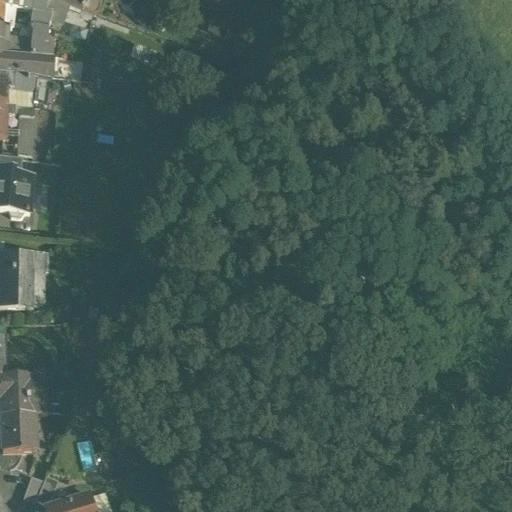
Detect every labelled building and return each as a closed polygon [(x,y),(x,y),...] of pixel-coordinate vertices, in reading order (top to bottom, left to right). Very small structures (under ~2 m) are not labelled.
[(0,0),(0,29),(7,30),(7,26),(4,26),(5,12),(10,12),(11,7),(22,9),(23,0),(0,0)] [(23,0),(22,9),(33,10),(46,11),(48,0),(23,0)] [(65,4),(54,0),(48,0),(46,11),(52,12),(62,15),(65,4)] [(54,0),(65,4),(81,10),(85,0),(54,0)] [(46,11),(33,10),(31,28),(34,29),(50,30),(52,12),(46,11)] [(7,30),(0,29),(0,61),(7,62),(9,41),(11,31),(7,30)] [(50,30),(34,29),(33,41),(48,40),(50,30)] [(33,41),(9,41),(7,62),(0,61),(0,73),(14,75),(50,81),(52,81),(54,57),(47,57),(48,40),(33,41)] [(55,42),(48,40),(47,57),(54,57),(55,42)] [(194,75),(200,53),(181,49),(175,71),(194,75)] [(50,81),(14,75),(7,75),(6,89),(34,94),(32,105),(47,107),(50,81)] [(33,118),(18,118),(16,159),(31,159),(33,118)] [(16,159),(0,157),(0,173),(13,174),(13,178),(20,179),(22,159),(16,159)] [(13,174),(0,173),(0,213),(7,214),(10,220),(20,221),(24,216),(29,216),(32,180),(20,179),(13,178),(13,174)] [(45,259),(0,258),(0,313),(32,314),(33,278),(45,278),(45,259)] [(3,379),(0,379),(0,404),(1,404),(2,421),(34,420),(45,419),(44,378),(3,379)] [(34,420),(2,421),(2,458),(36,456),(34,420)] [(56,485),(45,481),(43,486),(35,505),(45,509),(47,510),(49,505),(56,485)] [(31,482),(23,504),(34,509),(35,505),(43,486),(31,482)] [(91,511),(88,500),(53,511),(52,506),(49,505),(47,510),(45,509),(44,511),(91,511)]
